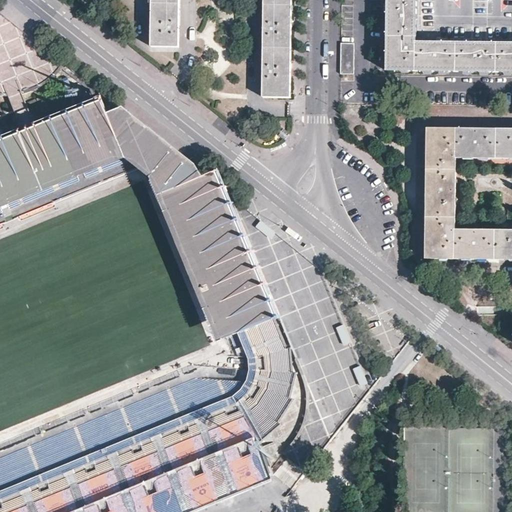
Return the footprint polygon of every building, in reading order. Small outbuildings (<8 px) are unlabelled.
[(291,0),(152,0),(153,47),(179,48),(180,0),(265,0),(264,97),(291,98),(291,76),(292,37),(291,0)] [(511,44),(493,45),(460,44),(426,44),(416,44),(416,0),(388,0),(388,71),(511,71),(511,44)] [(0,92),(5,93),(5,92),(20,90),(25,89),(31,86),(37,83),(42,80),(48,76),(53,70),(57,64),(0,25),(0,92)] [(341,44),(340,74),(353,75),(354,44),(341,44)] [(0,97),(6,98),(20,96),(27,94),(33,92),(40,88),(46,85),(52,80),(58,73),(62,67),(57,64),(53,70),(48,76),(42,80),(37,83),(31,86),(25,89),(20,90),(5,92),(5,93),(0,92),(0,97)] [(88,103),(89,106),(92,114),(108,108),(104,96),(88,103)] [(0,183),(119,135),(110,113),(108,108),(92,114),(89,106),(44,125),(35,129),(37,136),(5,149),(3,142),(0,142),(0,183)] [(122,110),(110,113),(119,135),(121,140),(129,159),(150,161),(185,188),(190,185),(195,182),(199,175),(199,173),(199,172),(199,170),(199,168),(198,168),(197,166),(196,165),(195,164),(191,163),(189,163),(187,163),(186,164),(182,165),(173,159),(178,152),(146,126),(140,134),(128,125),(131,121),(132,119),(132,118),(132,117),(132,116),(132,115),(131,115),(130,113),(129,112),(127,110),(125,110),(124,109),(122,110)] [(146,126),(131,115),(132,115),(132,116),(132,117),(132,118),(132,119),(131,121),(128,125),(140,134),(146,126)] [(3,142),(5,149),(37,136),(35,129),(33,125),(2,138),(3,142)] [(511,130),(476,130),(429,130),(429,149),(428,192),(428,241),(428,259),(473,260),(511,260),(511,130)] [(121,140),(119,135),(0,183),(0,212),(129,159),(121,140)] [(193,163),(178,152),(173,159),(182,165),(186,164),(187,163),(189,163),(191,163),(193,163)] [(226,340),(249,330),(194,195),(185,188),(150,161),(212,307),(226,340)] [(209,176),(199,168),(199,170),(199,172),(199,173),(199,175),(195,182),(199,186),(203,181),(204,179),(206,178),(207,177),(209,176)] [(194,195),(249,330),(282,316),(219,173),(209,176),(207,177),(206,178),(204,179),(203,181),(199,186),(195,182),(190,185),(185,188),(194,195)] [(262,222),(257,226),(267,237),(272,232),(262,222)] [(280,329),(284,327),(286,326),(282,316),(249,330),(254,341),(280,329)] [(344,325),(336,329),(345,346),(353,342),(344,325)] [(247,383),(240,393),(265,450),(268,456),(289,438),(286,434),(301,412),(296,410),(303,384),(298,382),(298,376),(293,374),(292,357),(280,329),(250,343),(250,368),(247,383)] [(254,341),(249,330),(226,340),(231,352),(244,346),(250,343),(254,341)] [(365,366),(346,368),(347,387),(366,386),(365,366)] [(0,495),(240,393),(247,383),(194,379),(0,457),(0,495)] [(112,511),(265,450),(240,393),(0,495),(0,511),(112,511)] [(279,511),(289,508),(268,456),(265,450),(112,511),(279,511)]
